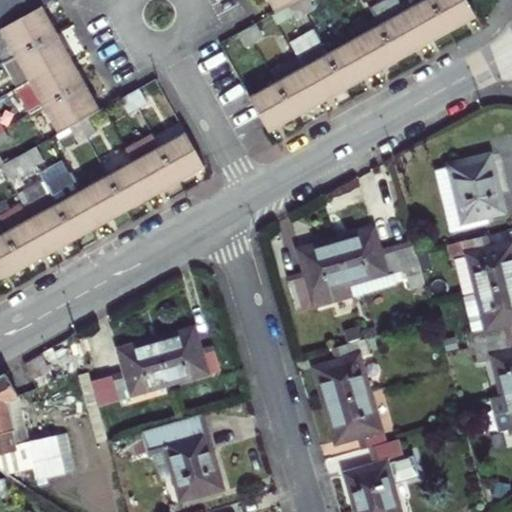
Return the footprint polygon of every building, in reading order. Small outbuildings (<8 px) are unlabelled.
[(0,0),(0,32),(7,28),(36,12),(28,0),(0,0)] [(28,0),(36,12),(49,5),(57,0),(28,0)] [(275,134),(484,20),(472,0),(435,0),(255,99),(275,134)] [(272,0),(279,13),(293,6),(300,20),(317,11),(311,0),(272,0)] [(64,133),(75,127),(82,139),(90,134),(98,130),(91,118),(105,109),(91,82),(75,54),(62,29),(49,5),(36,12),(7,28),(20,52),(34,77),(49,106),(64,133)] [(250,30),(241,35),(249,49),(258,43),(267,38),(260,24),(250,30)] [(136,92),(126,98),(134,111),(144,106),(153,101),(146,87),(136,92)] [(0,144),(12,138),(7,129),(3,122),(0,123),(0,144)] [(0,279),(2,283),(39,262),(198,175),(210,168),(191,133),(88,190),(79,172),(53,187),(62,204),(0,238),(0,279)] [(31,167),(46,159),(39,146),(24,154),(31,167)] [(485,159),(429,174),(444,231),(480,221),(479,216),(499,211),(495,197),(485,159)] [(344,288),(416,269),(412,254),(408,244),(368,255),(361,232),(331,241),(344,288)] [(482,235),(444,245),(448,261),(459,258),(469,294),(511,282),(511,250),(511,249),(488,254),(482,235)] [(292,315),(347,300),(344,288),(331,241),(295,251),(302,275),(283,280),(292,315)] [(484,346),(511,338),(508,325),(511,324),(511,282),(469,294),(453,299),(468,350),(484,346)] [(150,344),(165,395),(217,381),(209,354),(192,359),(185,335),(150,344)] [(484,346),(499,394),(511,390),(511,338),(484,346)] [(364,393),(350,343),(324,350),(330,370),(312,375),(320,405),(364,393)] [(116,408),(165,395),(150,344),(117,354),(125,383),(110,387),(116,408)] [(4,378),(0,380),(0,463),(14,460),(6,429),(13,428),(8,410),(15,403),(4,378)] [(511,390),(499,394),(511,437),(511,390)] [(364,393),(320,405),(331,444),(351,439),(355,455),(363,452),(379,447),(364,393)] [(57,434),(26,440),(35,479),(65,473),(57,434)] [(204,441),(164,452),(177,498),(217,488),(204,441)] [(379,447),(363,452),(371,480),(344,488),(350,511),(396,511),(389,486),(401,483),(397,466),(402,464),(396,442),(379,447)]
